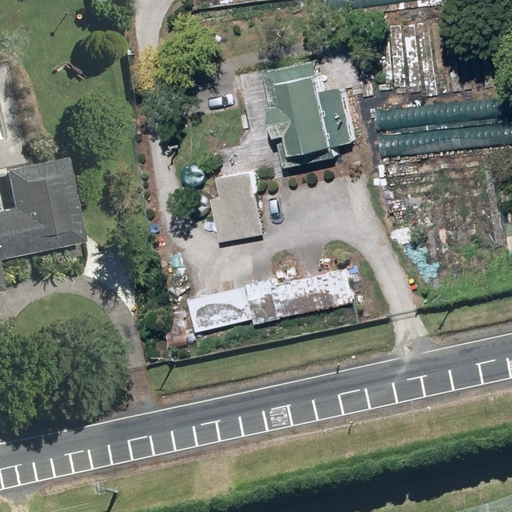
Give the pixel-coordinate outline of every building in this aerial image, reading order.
[(349,81),(332,85),(326,54),(271,65),(291,165),(346,153),(343,142),(361,138),(349,81)] [(428,104),(424,81),(404,85),(408,108),(428,104)] [(67,155),(5,168),(13,206),(0,208),(0,289),(3,289),(0,273),(0,257),(23,253),(84,240),(67,155)] [(224,173),(227,192),(218,194),(225,239),(270,232),(258,168),(224,173)] [(511,511),(511,501),(465,511),(511,511)]
